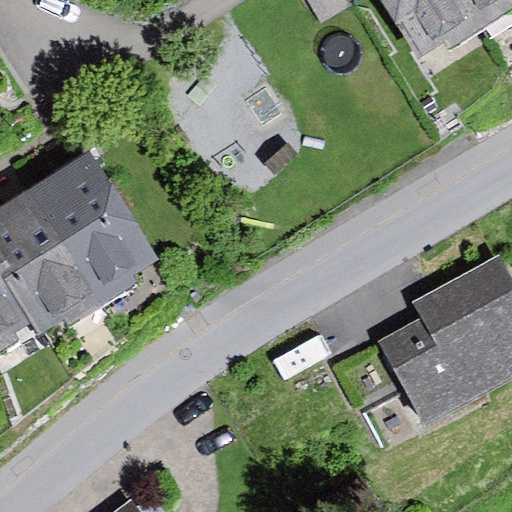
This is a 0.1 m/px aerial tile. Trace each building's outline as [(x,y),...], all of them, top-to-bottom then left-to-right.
[(346,0),(307,0),(322,24),(351,7),(346,0)] [(463,0),(375,0),(415,64),(445,45),(450,54),(483,31),(463,0)] [(511,0),(463,0),(483,31),(511,12),(511,0)] [(453,120),(435,132),(443,144),(462,131),(453,120)] [(90,157),(33,192),(105,308),(137,288),(132,280),(158,263),(90,157)] [(33,192),(0,211),(0,264),(36,325),(43,335),(63,322),(69,331),(105,308),(33,192)] [(422,320),(379,344),(425,429),(511,382),(511,287),(498,261),(414,306),(422,320)] [(0,359),(22,346),(17,337),(36,325),(0,264),(0,359)] [(380,511),(360,482),(320,508),(322,511),(380,511)] [(138,511),(132,503),(119,511),(138,511)]
